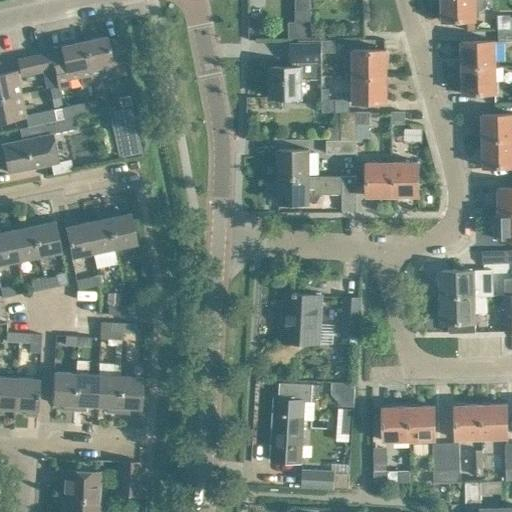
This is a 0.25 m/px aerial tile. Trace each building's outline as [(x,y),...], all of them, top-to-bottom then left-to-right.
[(479,10),(484,8),(487,0),(486,0),(441,0),(442,20),(477,19),(476,17),(480,17),(479,10)] [(310,22),(289,22),(289,38),(310,38),(310,22)] [(358,25),(354,23),(350,24),(348,27),(349,32),(352,34),(357,33),(359,30),(358,25)] [(511,28),(511,29),(499,29),(499,42),(511,41),(511,28)] [(83,41),(92,83),(103,80),(100,71),(112,69),(114,76),(125,73),(117,37),(107,40),(106,36),(83,41)] [(335,39),(322,39),(321,43),(322,51),(335,51),(335,39)] [(462,67),(496,66),(495,40),(462,41),(462,67)] [(51,52),(54,67),(59,88),(70,85),(68,78),(79,76),(81,85),(92,83),(83,41),(60,46),(61,50),(51,52)] [(270,66),(270,97),(302,97),(302,78),(322,78),(322,75),(322,51),(321,43),(292,43),(292,65),(293,65),(294,66),(270,66)] [(353,49),(353,76),(387,75),(387,49),(353,49)] [(20,75),(54,67),(51,52),(17,59),(20,75)] [(463,93),(483,93),(496,93),(496,66),(462,67),(463,93)] [(0,73),(0,96),(20,92),(15,70),(0,73)] [(327,75),(322,75),(322,78),(322,99),(323,111),(336,111),(350,111),(350,99),(330,99),(330,89),(327,89),(327,75)] [(387,102),(387,75),(353,76),(353,102),(387,102)] [(62,107),(57,86),(49,88),(54,109),(62,107)] [(0,121),(25,116),(20,92),(0,96),(0,121)] [(129,95),(118,98),(120,107),(130,105),(132,104),(129,95)] [(131,108),(112,112),(117,135),(121,154),(140,150),(136,131),(131,108)] [(350,111),(336,111),(336,112),(341,112),(340,126),(329,126),(329,139),(357,139),(357,131),(358,111),(350,111)] [(358,111),(357,131),(370,131),(370,111),(358,111)] [(393,123),(405,123),(405,111),(393,111),(393,123)] [(511,113),(482,114),(483,140),(511,139),(511,113)] [(66,118),(65,118),(49,121),(20,128),(22,139),(2,144),(8,172),(45,164),(44,159),(56,157),(52,134),(77,128),(75,117),(66,118)] [(418,134),(438,131),(436,118),(416,121),(418,134)] [(357,139),(329,139),(327,139),(327,152),(357,151),(357,139)] [(511,165),(511,139),(483,140),(483,166),(511,165)] [(278,149),(278,175),(310,175),(310,149),(278,149)] [(393,162),(393,195),(419,195),(419,161),(393,162)] [(367,196),(393,195),(393,162),(366,162),(367,196)] [(343,202),(357,202),(357,175),(310,175),(278,175),(278,202),(309,202),(309,188),(316,188),(316,193),(343,193),(343,202)] [(511,186),(498,187),(499,213),(511,213),(511,186)] [(106,211),(114,247),(136,243),(130,212),(118,215),(117,209),(106,211)] [(97,219),(87,221),(93,252),(114,247),(106,211),(96,214),(97,219)] [(511,213),(499,213),(499,240),(511,239),(511,213)] [(31,219),(39,255),(61,251),(54,220),(43,223),(42,217),(31,219)] [(71,257),(93,252),(87,221),(76,224),(74,218),(63,221),(71,257)] [(12,229),(18,260),(39,255),(31,219),(20,222),(21,227),(12,229)] [(0,263),(18,260),(12,229),(0,232),(0,231),(0,263)] [(511,249),(508,250),(503,250),(483,251),(483,263),(503,262),(508,262),(511,262),(511,249)] [(113,276),(126,274),(124,261),(111,263),(113,276)] [(440,270),(441,296),(487,295),(494,295),(494,269),(440,270)] [(78,289),(99,284),(97,275),(76,280),(78,289)] [(56,276),(44,279),(46,288),(58,285),(56,276)] [(33,290),(46,288),(44,279),(32,282),(33,290)] [(2,297),(15,294),(13,285),(0,288),(2,297)] [(109,301),(109,291),(89,290),(89,300),(109,301)] [(319,340),(324,340),(325,330),(320,330),(322,295),(285,293),(283,340),(319,342),(319,340)] [(442,322),(449,322),(449,332),(476,331),(475,313),(488,313),(487,295),(441,296),(442,322)] [(358,335),(361,298),(344,297),(342,334),(358,335)] [(108,313),(123,314),(124,305),(108,304),(108,313)] [(148,306),(124,305),(123,314),(148,316),(148,306)] [(99,337),(99,339),(116,340),(122,340),(122,332),(122,322),(111,321),(100,321),(99,337)] [(122,340),(121,346),(134,347),(134,341),(145,342),(147,325),(136,324),(136,323),(122,322),(122,332),(122,340)] [(6,340),(19,341),(20,331),(7,331),(6,340)] [(20,331),(19,341),(32,341),(41,342),(41,332),(20,331)] [(66,343),(77,344),(78,335),(66,334),(66,343)] [(78,335),(77,344),(90,344),(91,336),(78,335)] [(73,410),(85,410),(85,404),(96,405),(98,374),(87,373),(88,360),(77,359),(76,373),(75,373),(73,410)] [(132,361),(121,359),(120,365),(118,412),(129,413),(129,407),(140,408),(142,377),(131,376),(132,361)] [(106,412),(118,412),(120,365),(98,363),(98,374),(96,405),(107,406),(106,412)] [(62,409),(73,410),(75,373),(53,372),(51,402),(63,403),(62,409)] [(314,387),(336,388),(337,375),(315,374),(314,387)] [(0,376),(0,413),(3,414),(4,408),(15,408),(17,377),(0,376)] [(25,409),(25,415),(37,415),(39,378),(17,377),(15,408),(25,409)] [(272,447),(272,460),(276,460),(301,462),(304,417),(305,401),(312,401),(313,384),(280,382),(279,398),(275,398),(274,414),(273,436),(277,437),(277,448),(272,447)] [(508,403),(481,404),(482,438),(509,437),(508,403)] [(455,405),(456,438),(482,438),(481,404),(455,405)] [(435,405),(409,406),(410,440),(436,439),(435,405)] [(409,406),(383,406),(383,440),(410,440),(409,406)] [(350,433),(351,408),(344,408),(342,432),(350,433)] [(459,442),(447,443),(448,480),(460,480),(459,442)] [(448,480),(447,443),(435,443),(436,481),(448,480)] [(141,460),(117,459),(116,494),(139,496),(141,460)] [(349,488),(350,472),(304,469),(303,486),(349,488)] [(62,511),(97,511),(99,472),(65,470),(62,511)] [(410,470),(387,470),(374,471),(375,483),(410,482),(410,470)] [(481,480),(466,480),(467,503),(481,503),(481,480)]
